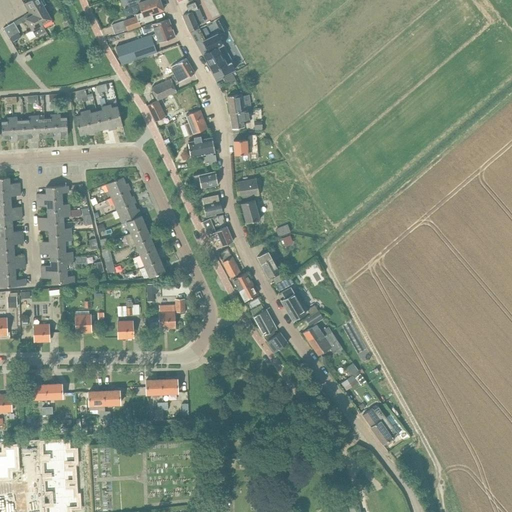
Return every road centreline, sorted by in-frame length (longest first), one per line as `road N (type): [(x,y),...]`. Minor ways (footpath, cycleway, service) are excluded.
road 1 (unclassified): [(414,511),(403,484),(280,321),(234,221),(220,110),(171,0)]
road 2 (track): [(442,511),(434,462),(321,255)]
road 3 (residential): [(243,315),(154,132)]
road 4 (residential): [(0,360),(194,351)]
road 5 (residential): [(133,155),(142,159),(201,282),(210,323)]
road 6 (residential): [(154,132),(83,0)]
road 7 (residential): [(36,288),(29,161)]
road 8 (residential): [(311,414),(243,315)]
